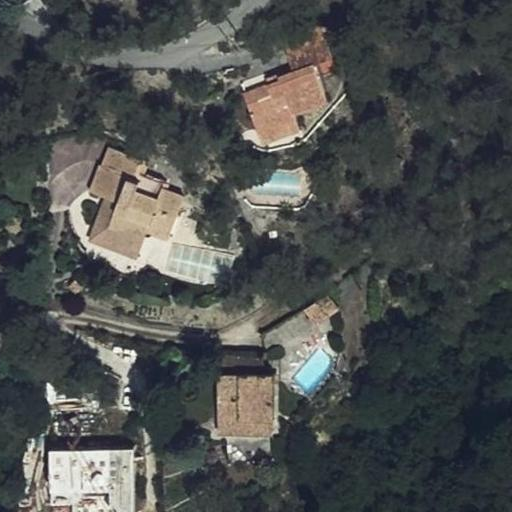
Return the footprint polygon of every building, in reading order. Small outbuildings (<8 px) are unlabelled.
[(260,121),(274,159),(312,146),(308,137),(344,124),(332,91),(350,85),(343,64),(303,79),(309,95),(294,101),(296,108),(260,121)] [(317,161),(312,146),(274,159),(280,174),(317,161)] [(164,199),(123,185),(120,199),(114,205),(106,230),(120,234),(133,239),(129,250),(125,264),(138,267),(147,270),(148,266),(165,271),(167,265),(188,272),(201,232),(179,225),(181,218),(160,211),(164,199)] [(129,250),(133,239),(120,234),(116,246),(129,250)] [(148,266),(147,270),(138,267),(134,278),(160,286),(165,271),(148,266)] [(320,335),(328,348),(352,332),(343,319),(320,335)] [(236,398),(237,422),(257,423),(257,444),(291,445),(292,399),(236,398)] [(257,444),(257,423),(237,422),(236,455),(248,455),(290,456),(291,445),(257,444)] [(217,472),(249,471),(248,455),(236,455),(217,455),(217,472)] [(139,511),(135,483),(75,493),(78,511),(139,511)]
